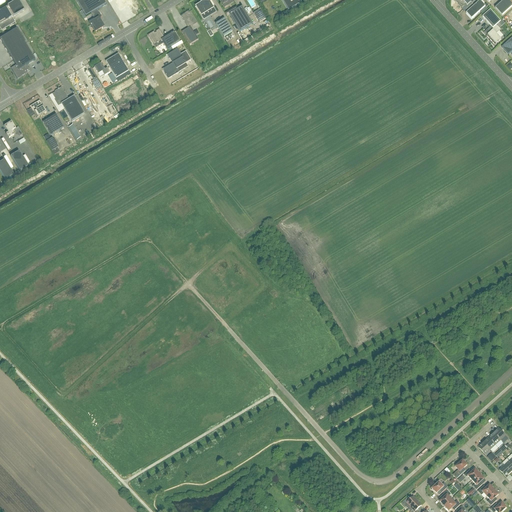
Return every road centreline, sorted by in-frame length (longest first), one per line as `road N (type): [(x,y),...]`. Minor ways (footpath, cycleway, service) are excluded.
road 1 (unclassified): [(224,323),(353,468),(374,481),(399,472),(511,371)]
road 2 (unclassified): [(0,327),(66,393),(187,284)]
road 3 (unclassified): [(0,326),(147,238)]
road 4 (unknown): [(221,320),(260,281),(259,271),(228,242),(187,284)]
road 5 (unclassified): [(11,100),(123,33)]
